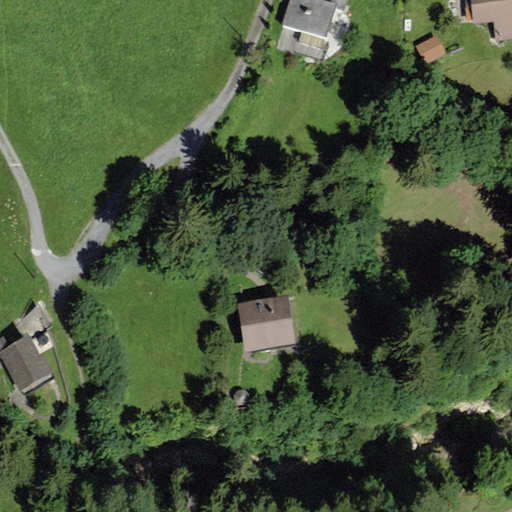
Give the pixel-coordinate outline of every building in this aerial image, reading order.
[(344,0),(301,0),(301,2),(294,0),(287,0),(279,30),(318,41),(327,11),(341,15),(344,0)] [(511,0),(460,0),(463,28),(485,26),(487,44),(511,41),(511,0)] [(430,39),(409,50),(420,69),(440,58),(430,39)] [(280,303),(233,311),(241,358),(288,350),(280,303)] [(50,385),(20,341),(0,354),(0,380),(18,407),(50,385)]
